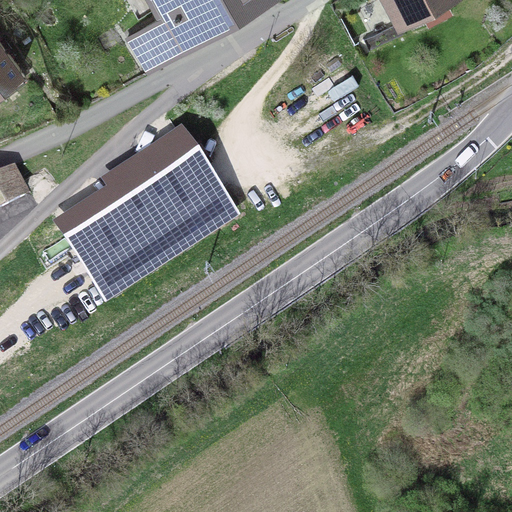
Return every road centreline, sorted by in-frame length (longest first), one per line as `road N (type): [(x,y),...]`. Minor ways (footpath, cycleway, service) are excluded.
road 1 (primary): [(511,105),(489,137),(432,182),(0,483)]
road 2 (residential): [(175,75),(161,103),(0,250)]
road 3 (residential): [(0,158),(175,75)]
road 4 (residential): [(175,75),(307,0)]
